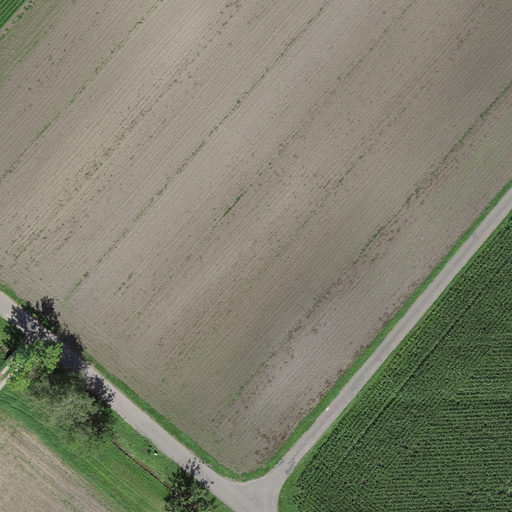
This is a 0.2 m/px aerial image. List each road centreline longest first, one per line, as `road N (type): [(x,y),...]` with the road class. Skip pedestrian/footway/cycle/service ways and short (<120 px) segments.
road 1 (track): [(511,200),(251,508)]
road 2 (track): [(0,297),(255,511)]
